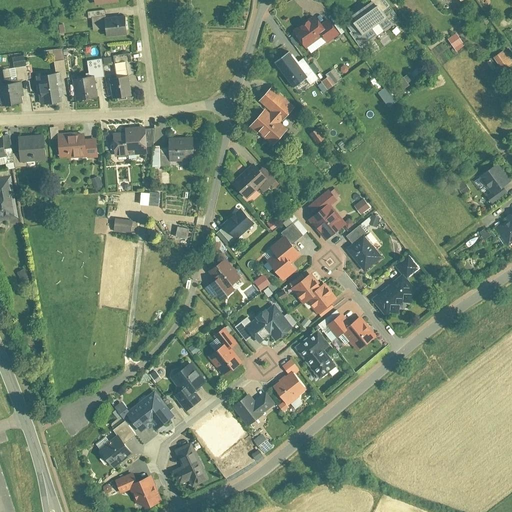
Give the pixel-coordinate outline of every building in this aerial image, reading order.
[(374,7),(354,22),(366,37),(386,21),(374,7)] [(316,18),(295,34),(307,51),(329,34),(316,18)] [(107,37),(127,35),(125,20),(105,22),(107,37)] [(455,32),(449,37),(458,49),(464,44),(455,32)] [(503,47),(494,55),(502,66),(511,58),(503,47)] [(290,58),(278,67),(295,90),(308,82),(290,58)] [(40,105),(59,103),(56,76),(37,79),(40,105)] [(113,99),(129,97),(127,79),(110,81),(113,99)] [(76,101),(93,99),(91,80),(73,82),(76,101)] [(0,103),(0,106),(19,104),(16,85),(0,86),(0,103)] [(296,109),(272,88),(259,102),(267,109),(283,123),(296,109)] [(267,109),(250,128),(274,148),(290,130),(267,109)] [(114,156),(146,154),(145,132),(126,133),(126,136),(114,136),(114,156)] [(43,135),(17,138),(20,163),(46,160),(43,135)] [(59,136),(59,158),(97,156),(96,140),(84,140),(84,135),(59,136)] [(169,145),(170,162),(193,161),(192,144),(169,145)] [(259,175),(253,167),(233,184),(249,200),(261,189),(265,194),(275,185),(264,171),(259,175)] [(499,168),(478,179),(489,196),(510,184),(499,168)] [(11,175),(0,177),(0,219),(18,217),(11,175)] [(316,215),(310,220),(327,241),(345,226),(329,207),(338,200),(329,190),(308,206),(316,215)] [(254,225),(242,210),(217,231),(230,246),(254,225)] [(508,221),(496,228),(508,246),(511,243),(511,212),(506,217),(508,221)] [(114,233),(132,235),(133,223),(116,221),(114,233)] [(363,237),(346,250),(364,272),(381,259),(363,237)] [(301,257),(286,240),(271,251),(277,257),(269,263),(284,280),(296,271),(291,265),(301,257)] [(411,259),(398,268),(407,280),(420,271),(411,259)] [(242,281),(227,262),(211,273),(226,293),(242,281)] [(313,278),(293,291),(306,309),(312,306),(320,317),(337,304),(325,288),(320,291),(313,278)] [(416,294),(401,279),(375,301),(389,317),(416,294)] [(293,331),(275,307),(247,327),(261,345),(271,337),(276,343),(293,331)] [(340,341),(347,335),(360,354),(377,341),(361,319),(352,326),(344,315),(329,327),(340,341)] [(318,334),(297,350),(321,380),(335,369),(322,352),(329,348),(318,334)] [(227,346),(210,357),(224,376),(241,365),(227,346)] [(191,366),(172,377),(184,395),(179,399),(187,410),(199,402),(194,395),(205,388),(191,366)] [(306,385),(293,371),(273,387),(286,402),(306,385)] [(155,433),(176,417),(156,392),(130,411),(123,403),(115,409),(129,427),(133,424),(142,434),(151,428),(155,433)] [(248,399),(234,411),(250,429),(277,406),(266,395),(253,405),(248,399)] [(207,443),(220,461),(231,453),(228,448),(242,438),(225,415),(211,425),(218,435),(207,443)] [(114,468),(132,454),(117,437),(98,451),(114,468)] [(191,485),(207,479),(193,443),(174,451),(182,468),(173,472),(178,486),(189,481),(191,485)] [(140,511),(162,501),(153,478),(129,488),(140,511)]
